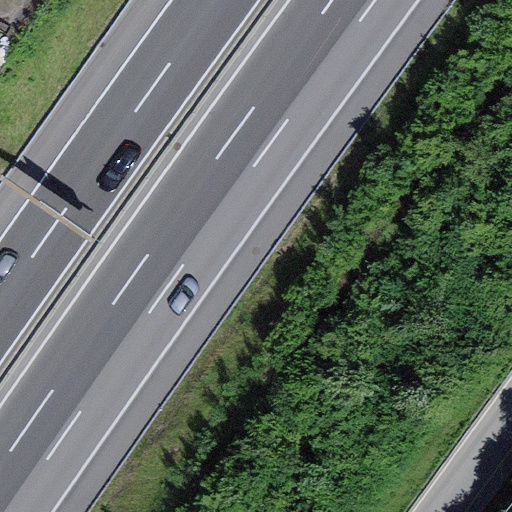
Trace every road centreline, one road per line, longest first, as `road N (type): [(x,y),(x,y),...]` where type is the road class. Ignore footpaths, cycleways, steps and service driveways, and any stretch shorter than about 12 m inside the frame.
road 1 (motorway): [(0,499),(353,0)]
road 2 (motorway): [(216,0),(0,303)]
